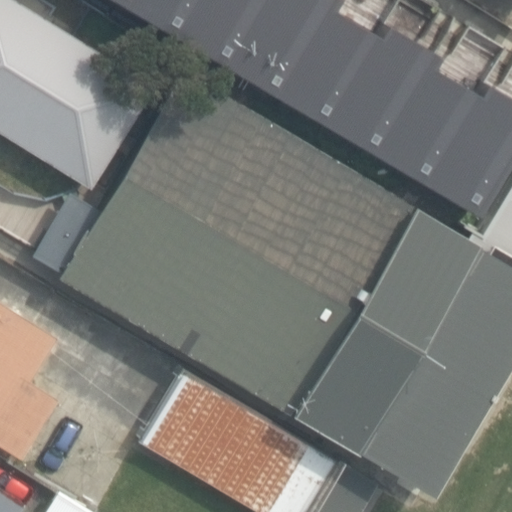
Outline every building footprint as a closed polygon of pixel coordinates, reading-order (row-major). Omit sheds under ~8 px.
[(0,0),(0,131),(86,184),(148,84),(11,0),(0,0)] [(262,83),(294,103),(315,69),(283,49),(313,0),(158,0),(148,18),(259,87),(262,83)] [(474,227),(511,167),(511,24),(478,4),(472,13),(450,0),(426,0),(416,18),(455,42),(372,174),(397,190),(402,182),(474,227)] [(57,274),(425,492),(511,345),(511,191),(479,247),(178,69),(57,274)] [(0,443),(16,454),(53,396),(24,378),(52,334),(0,301),(0,443)] [(135,437),(262,511),(303,511),(335,458),(178,365),(135,437)] [(335,458),(303,511),(351,511),(371,479),(335,458)] [(40,511),(92,511),(55,488),(40,511)] [(0,511),(13,511),(20,503),(0,491),(0,511)]
